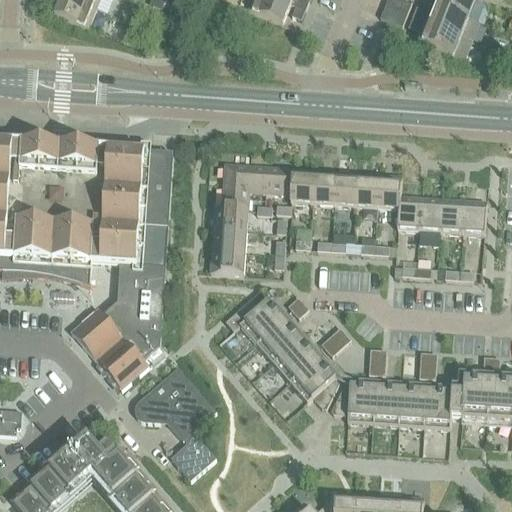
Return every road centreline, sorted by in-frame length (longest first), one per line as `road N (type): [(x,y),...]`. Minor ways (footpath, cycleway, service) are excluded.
road 1 (tertiary): [(324,106),(9,83)]
road 2 (residential): [(511,320),(502,327),(391,321),(373,300),(315,297)]
road 3 (tertiary): [(511,120),(324,106)]
road 4 (residential): [(0,458),(7,466),(96,387)]
